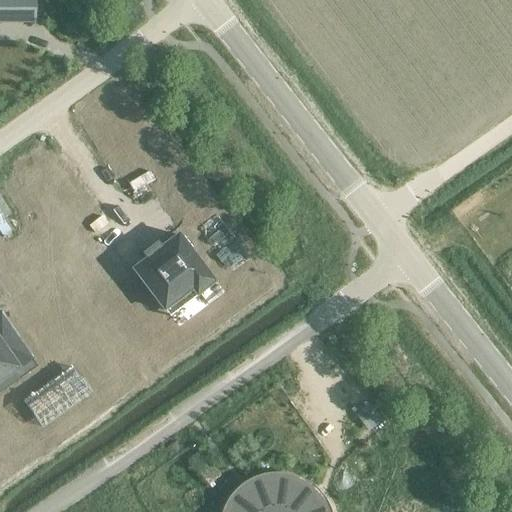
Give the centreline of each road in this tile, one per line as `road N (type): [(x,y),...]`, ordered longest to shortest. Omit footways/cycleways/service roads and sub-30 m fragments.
road 1 (residential): [(50,511),(408,256)]
road 2 (tertiary): [(377,218),(199,0)]
road 3 (residential): [(192,0),(0,140)]
road 4 (tertiary): [(511,387),(408,256)]
road 5 (residential): [(377,218),(511,123)]
